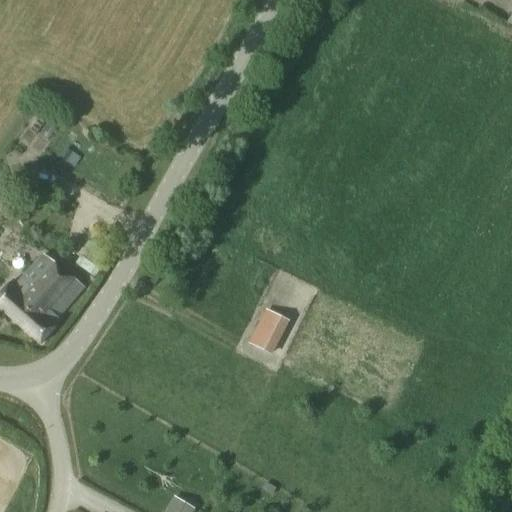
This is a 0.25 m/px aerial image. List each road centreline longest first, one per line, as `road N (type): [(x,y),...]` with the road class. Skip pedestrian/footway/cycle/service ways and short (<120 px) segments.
road 1 (tertiary): [(39,373),(71,355),(280,0)]
road 2 (unclassified): [(56,511),(62,461),(39,373)]
